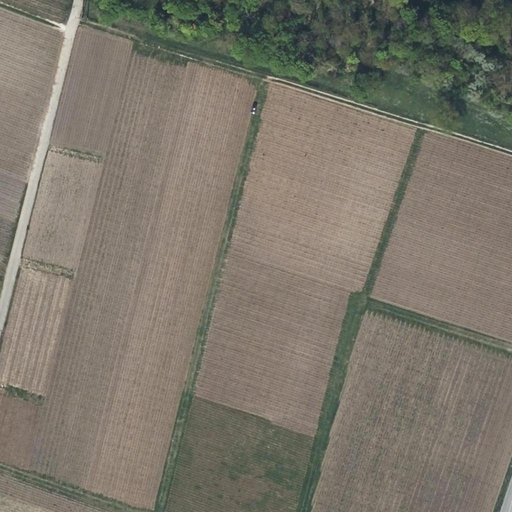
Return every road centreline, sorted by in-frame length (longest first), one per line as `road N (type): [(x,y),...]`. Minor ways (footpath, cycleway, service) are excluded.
road 1 (track): [(70,23),(511,157)]
road 2 (unclassified): [(0,320),(70,23)]
